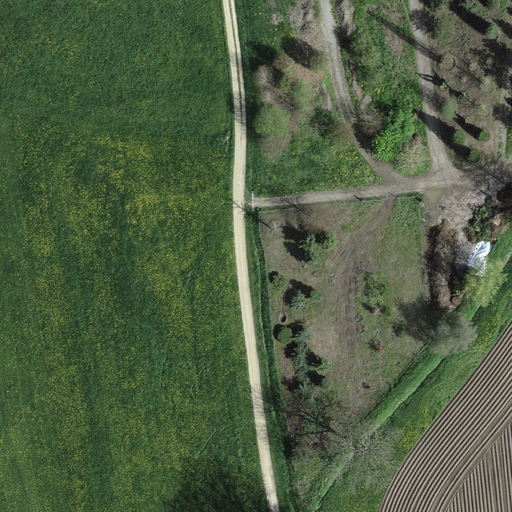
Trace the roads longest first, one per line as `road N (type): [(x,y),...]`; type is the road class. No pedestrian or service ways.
road 1 (track): [(239,196),(346,192),(511,165)]
road 2 (track): [(418,0),(443,174)]
